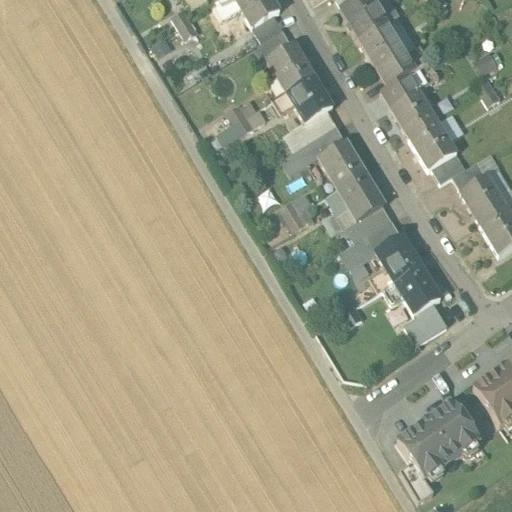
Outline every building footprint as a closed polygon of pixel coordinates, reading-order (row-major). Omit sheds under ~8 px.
[(184,0),(194,15),(211,4),(208,0),(184,0)] [(266,0),(234,0),(232,2),(251,34),(277,18),(266,0)] [(367,0),(362,0),(339,14),(358,46),(385,30),(367,0)] [(439,0),(434,0),(426,5),(433,16),(445,9),(439,0)] [(189,28),(182,16),(170,23),(177,35),(189,28)] [(189,28),(177,35),(184,46),(196,39),(189,28)] [(385,30),(358,46),(387,93),(428,68),(419,53),(404,61),(385,30)] [(268,59),(292,51),(287,37),(263,46),(268,59)] [(285,98),(312,82),(293,51),(266,66),(285,98)] [(477,64),(482,77),(502,69),(496,56),(477,64)] [(387,93),(384,94),(394,110),(389,113),(408,144),(435,128),(416,96),(437,84),(428,68),(387,93)] [(312,82),(285,98),(304,130),(331,114),(312,82)] [(484,83),(473,90),(480,101),(491,94),(484,83)] [(491,94),(480,101),(487,112),(498,106),(491,94)] [(237,112),(225,119),(232,130),(244,123),(237,112)] [(244,123),(232,130),(239,142),(251,135),(244,123)] [(435,128),(408,144),(427,176),(430,174),(454,160),(435,128)] [(363,180),(344,148),(317,164),(336,196),(363,180)] [(454,160),(430,174),(439,190),(463,175),(454,160)] [(382,211),(363,180),(336,196),(355,227),(382,211)] [(486,182),(460,199),(479,230),(506,214),(486,182)] [(290,208),(278,215),(285,226),(297,219),(290,208)] [(511,224),(506,214),(479,230),(498,262),(511,253),(511,224)] [(297,219),(285,226),(292,238),(304,231),(297,219)] [(391,228),(370,240),(376,250),(397,237),(391,228)] [(401,242),(374,258),(385,275),(369,285),(378,299),(394,289),(421,273),(401,242)] [(421,273),(394,289),(414,321),(441,305),(421,273)] [(347,302),(335,309),(342,321),(354,314),(347,302)] [(354,314),(342,321),(349,332),(360,325),(354,314)] [(495,379),(471,395),(498,434),(511,423),(511,366),(503,373),(503,372),(494,378),(495,379)] [(451,409),(427,426),(427,425),(418,431),(419,432),(395,448),(410,470),(422,487),(478,448),(451,409)] [(422,487),(410,470),(398,479),(417,511),(431,500),(422,487)]
